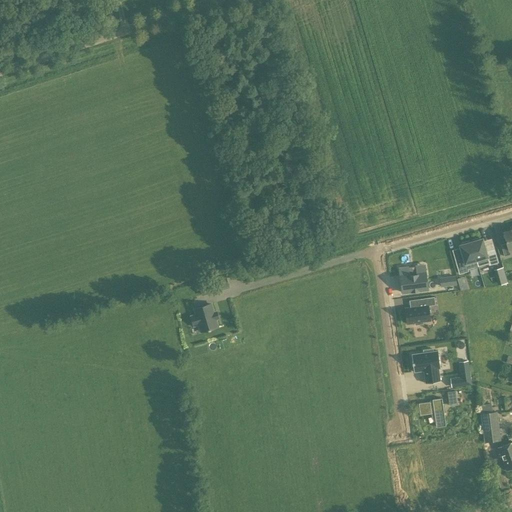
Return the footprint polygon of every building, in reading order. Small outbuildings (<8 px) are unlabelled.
[(511,229),(508,231),(504,233),(506,241),(500,243),(504,255),(510,253),(509,250),(511,249),(511,229)] [(498,262),(494,250),(486,252),(483,241),(483,239),(480,239),(479,238),(472,240),(473,242),(471,242),(478,266),(489,263),(489,265),(498,262)] [(463,259),(456,261),(459,274),(468,271),(467,269),(478,266),(471,242),(469,243),(469,241),(462,243),(462,245),(459,245),(460,248),(463,259)] [(507,282),(503,268),(496,270),(500,284),(507,282)] [(400,275),(403,293),(427,289),(425,271),(416,272),(416,274),(409,275),(409,273),(400,275)] [(440,278),(441,286),(457,284),(456,276),(440,278)] [(217,278),(209,280),(212,292),(221,289),(217,278)] [(405,308),(407,323),(414,322),(415,325),(423,323),(422,321),(430,320),(428,305),(435,304),(434,296),(420,298),(421,305),(405,308)] [(213,314),(210,304),(195,309),(197,315),(191,317),(193,325),(200,323),(202,332),(208,330),(208,331),(211,330),(211,329),(217,327),(215,319),(216,319),(215,313),(213,314)] [(413,367),(415,384),(442,380),(439,363),(437,363),(436,350),(421,352),(423,365),(413,367)] [(461,377),(462,385),(471,384),(469,373),(461,375),(461,377)] [(448,393),(450,404),(457,403),(455,392),(448,393)] [(432,400),(432,402),(418,404),(420,415),(434,413),(436,427),(446,426),(442,398),(432,400)] [(485,443),(501,441),(497,412),(481,414),(485,443)] [(506,471),(511,468),(511,442),(498,448),(506,471)]
